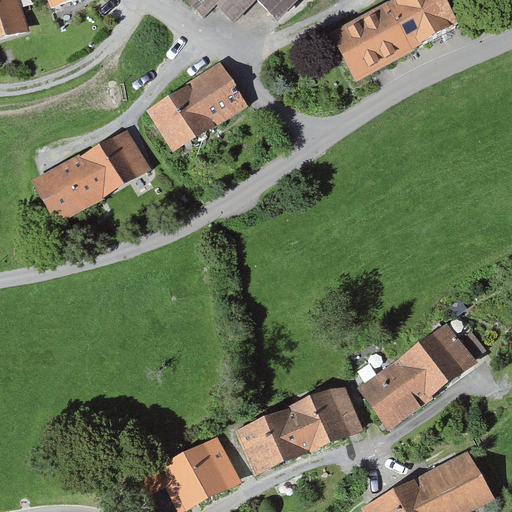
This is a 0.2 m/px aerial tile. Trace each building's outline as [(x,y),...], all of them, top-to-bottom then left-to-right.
[(20,0),(0,0),(0,43),(30,35),(20,0)] [(81,0),(48,0),(55,14),(82,1),(81,0)] [(184,0),(205,19),(223,0),(244,0),(277,31),(306,0),(184,0)] [(435,0),(422,0),(335,46),(355,84),(453,33),(435,0)] [(218,75),(149,120),(174,156),(242,111),(218,75)] [(124,138),(34,191),(58,230),(148,177),(124,138)] [(447,330),(402,363),(431,404),(478,370),(474,364),(485,357),(469,335),(457,343),(447,330)] [(402,363),(359,391),(389,435),(431,404),(402,363)] [(346,393),(291,414),(309,461),(365,438),(346,393)] [(291,414),(236,435),(255,482),(309,461),(291,414)] [(216,439),(158,470),(170,491),(147,503),(151,511),(182,511),(183,511),(196,511),(242,487),(216,439)] [(467,458),(362,511),(479,511),(492,505),(467,458)]
